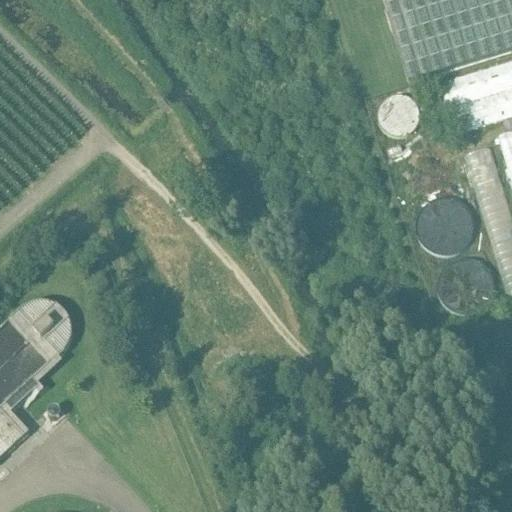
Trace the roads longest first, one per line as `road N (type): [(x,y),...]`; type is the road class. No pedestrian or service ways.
road 1 (track): [(0,36),(218,250),(292,342)]
road 2 (track): [(102,136),(0,229)]
